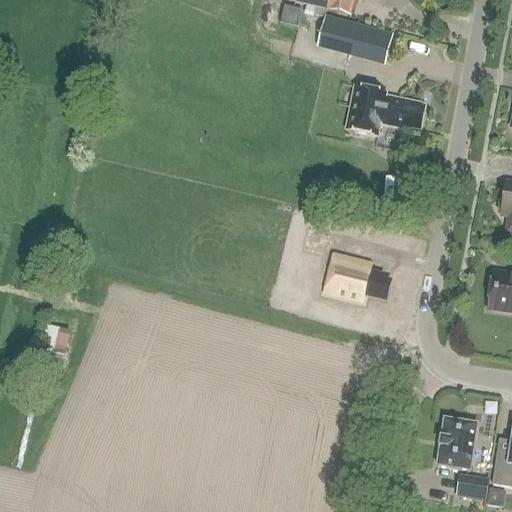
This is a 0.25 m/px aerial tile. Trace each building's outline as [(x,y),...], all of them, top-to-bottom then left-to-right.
[(293,0),(292,5),(350,17),(353,0),(293,0)] [(280,27),(297,30),(301,12),(283,9),(280,27)] [(316,50),(384,68),(392,36),(324,18),(316,50)] [(421,104),(385,97),(386,93),(354,87),(346,131),(377,137),(380,126),(402,130),(403,126),(421,129),(424,110),(420,109),(421,104)] [(508,219),(506,235),(511,235),(511,185),(506,184),(503,201),(499,203),(498,212),(501,215),(501,217),(508,219)] [(288,257),(286,278),(314,281),(317,260),(288,257)] [(384,300),(388,284),(380,282),(381,278),(370,275),(371,270),(335,261),(327,293),(361,301),(362,295),(384,300)] [(511,277),(510,277),(510,281),(491,278),(487,306),(506,309),(505,313),(511,313),(511,277)] [(45,325),(39,350),(64,356),(70,331),(45,325)] [(436,468),(469,473),(476,426),(444,421),(436,468)] [(511,446),(510,457),(497,455),(492,487),(511,489),(511,446)] [(485,503),(488,482),(459,477),(455,498),(485,503)] [(504,493),(488,490),(485,507),(501,510),(504,493)]
